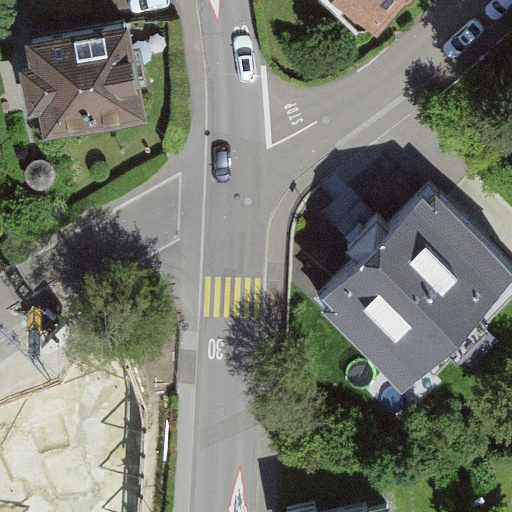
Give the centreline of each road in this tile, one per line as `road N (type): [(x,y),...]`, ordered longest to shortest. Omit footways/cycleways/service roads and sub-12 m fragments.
road 1 (tertiary): [(239,168),(222,511)]
road 2 (residential): [(477,0),(408,63),(239,168)]
road 3 (residential): [(239,168),(192,204),(0,305)]
road 4 (tertiary): [(221,0),(239,168)]
